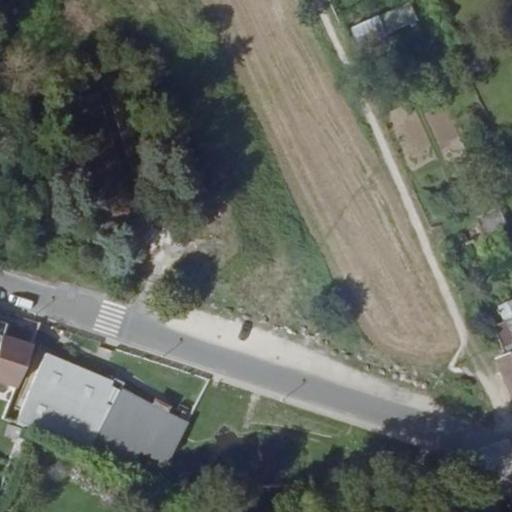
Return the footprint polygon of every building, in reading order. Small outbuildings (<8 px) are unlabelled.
[(349,49),(417,25),(409,0),(340,25),(349,49)] [(496,207),(479,214),(487,231),(504,224),(496,207)] [(498,317),(511,312),(511,296),(493,303),(498,317)] [(511,321),(510,316),(491,325),(499,344),(511,338),(511,321)] [(0,389),(17,394),(32,347),(1,337),(6,325),(0,323),(0,389)] [(128,473),(137,455),(107,440),(115,424),(121,410),(128,396),(144,403),(146,400),(120,387),(117,385),(116,388),(109,384),(111,381),(110,380),(42,352),(11,422),(128,473)] [(111,377),(110,380),(111,381),(109,384),(116,388),(117,385),(120,387),(122,383),(111,377)] [(180,438),(183,433),(188,423),(165,412),(168,406),(148,397),(146,400),(144,403),(128,396),(121,410),(180,438)] [(115,424),(174,452),(180,438),(121,410),(115,424)] [(137,455),(145,459),(166,469),(174,452),(115,424),(107,440),(137,455)]
